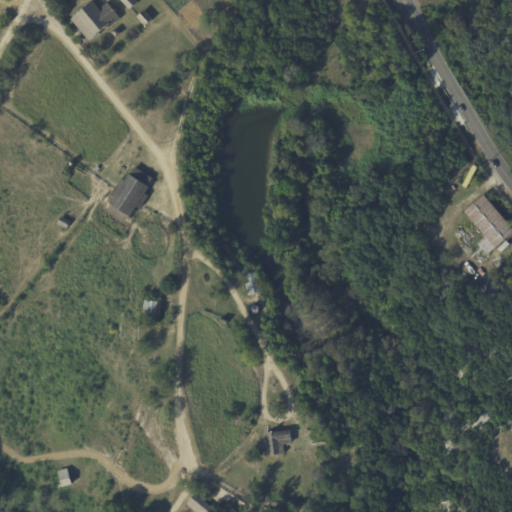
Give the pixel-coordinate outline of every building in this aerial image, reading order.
[(88,44),(119,18),(106,3),(99,9),(91,0),(89,0),(68,18),(88,44)] [(119,0),(129,10),(137,3),(134,0),(119,0)] [(142,10),(136,16),(144,25),(150,19),(142,10)] [(115,38),(120,34),(116,29),(111,33),(115,38)] [(134,168),(153,179),(148,188),(129,176),(134,168)] [(110,205),(129,218),(138,204),(148,188),(129,176),(118,192),(110,205)] [(465,214),(483,198),(511,230),(511,234),(486,256),(476,244),(485,237),(465,214)] [(105,212),(124,225),(129,218),(110,205),(105,212)] [(59,226),(67,230),(71,222),(62,219),(59,226)] [(241,278),(254,275),(257,293),(244,295),(241,278)] [(140,320),(153,322),(156,304),(143,302),(140,320)] [(255,315),(257,315),(258,313),(259,311),(259,309),(258,308),(257,307),(255,306),(253,306),(251,307),(250,308),(249,310),(249,311),(250,313),(251,314),(252,315),(254,316),(255,315)] [(218,323),(225,326),(228,321),(220,318),(218,323)] [(262,457),(282,456),(281,443),(290,443),(290,431),(261,433),(262,457)] [(313,447),(325,446),(324,439),(313,440),(313,447)] [(282,510),(283,511),(328,511),(340,504),(321,481),(282,510)] [(191,511),(186,507),(196,496),(213,511),(191,511)]
